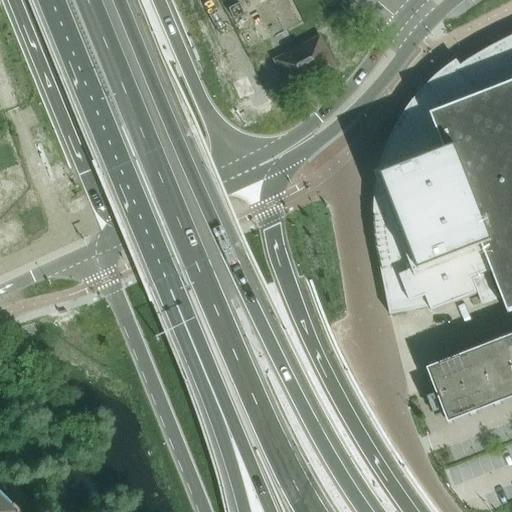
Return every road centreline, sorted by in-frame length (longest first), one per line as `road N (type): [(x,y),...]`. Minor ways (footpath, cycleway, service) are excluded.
road 1 (trunk): [(360,511),(305,417),(125,0)]
road 2 (trunk): [(310,511),(285,471),(92,0)]
road 3 (trunk): [(407,511),(338,398),(279,262),(269,190),(294,151)]
road 4 (unclassified): [(321,140),(339,160),(378,360),(420,475),(449,511)]
road 5 (trunk): [(152,244),(270,511)]
road 6 (secondary): [(94,248),(203,511)]
road 7 (trunk): [(152,244),(245,511)]
road 8 (trunk): [(52,0),(152,244)]
road 9 (trunk): [(15,0),(99,205),(136,222)]
road 10 (secondary): [(403,17),(355,84),(264,164)]
road 11 (trunk): [(236,177),(156,0)]
road 12 (secondary): [(321,140),(371,95),(418,31)]
